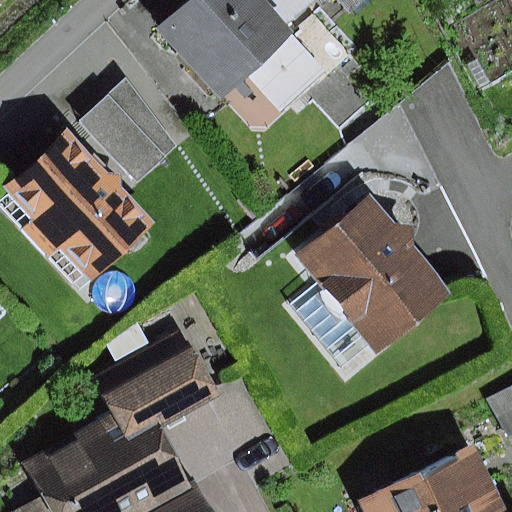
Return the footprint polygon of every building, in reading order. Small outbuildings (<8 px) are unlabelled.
[(256,0),(190,0),(150,34),(209,105),(240,79),(273,119),(322,78),(256,0)] [(331,0),(272,0),(298,29),(331,0)] [(124,79),(77,123),(134,184),(173,147),(124,79)] [(150,222),(62,131),(1,190),(89,281),(150,222)] [(368,198),(293,258),(373,356),(447,296),(406,245),(409,226),(391,226),(368,198)] [(108,410),(0,457),(0,476),(15,511),(217,511),(175,417),(192,409),(163,343),(93,374),(108,410)] [(511,387),(485,401),(505,442),(511,438),(511,387)] [(504,511),(471,443),(354,499),(360,511),(504,511)]
